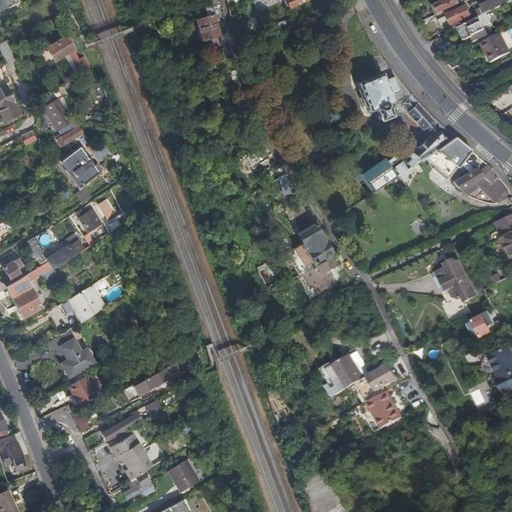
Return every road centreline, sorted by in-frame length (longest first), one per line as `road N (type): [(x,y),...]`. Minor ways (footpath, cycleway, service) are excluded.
road 1 (primary): [(372,0),(439,97),(482,137)]
road 2 (tertiary): [(59,511),(0,358)]
road 3 (primary): [(492,125),(435,68),(389,0)]
